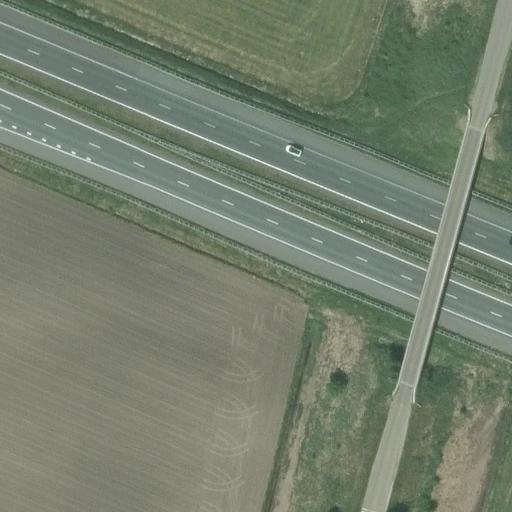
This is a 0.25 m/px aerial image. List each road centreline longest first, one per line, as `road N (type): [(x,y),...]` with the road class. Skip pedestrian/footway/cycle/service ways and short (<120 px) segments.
road 1 (motorway): [(0,106),(511,321)]
road 2 (motorway): [(511,244),(0,36)]
road 3 (unclassified): [(376,511),(510,0)]
